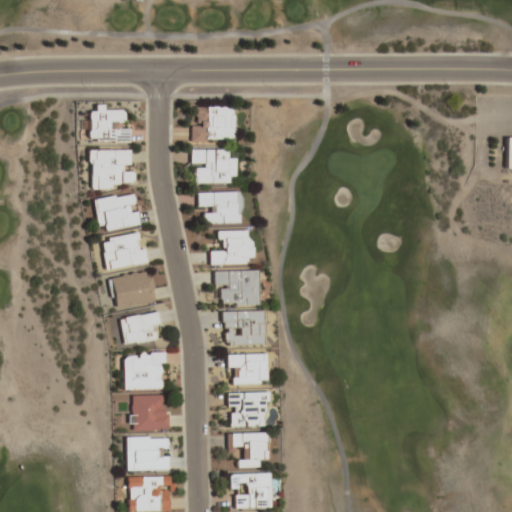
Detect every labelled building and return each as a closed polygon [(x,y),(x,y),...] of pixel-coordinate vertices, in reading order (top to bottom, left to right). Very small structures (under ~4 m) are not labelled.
[(127,142),(127,127),(122,127),(122,111),(101,111),(101,108),(86,108),(86,142),(127,142)] [(232,108),(189,109),(189,143),(232,142),(232,108)] [(127,150),(85,150),(86,187),(130,186),(129,169),(127,169),(127,150)] [(190,150),(190,184),(233,183),(233,159),(226,159),(225,150),(190,150)] [(239,223),(239,192),(195,192),(195,207),(203,207),(203,223),(239,223)] [(91,199),(95,232),(138,226),(133,193),(91,199)] [(244,231),(216,231),(216,251),(206,251),(206,265),(250,265),(250,239),(244,239),(244,231)] [(98,239),(103,270),(145,264),(140,232),(98,239)] [(107,277),(112,309),(154,302),(148,270),(107,277)] [(256,270),(214,270),(214,306),(256,306),(256,270)] [(261,345),(261,310),(219,310),(219,345),(261,345)] [(121,344),(159,339),(155,312),(117,317),(121,344)] [(120,389),(162,389),(162,353),(120,353),(120,389)] [(263,385),(263,354),(223,354),(223,370),(230,370),(230,385),(263,385)] [(224,427),(265,427),(265,392),(224,392),(224,427)] [(165,431),(165,396),(126,396),(126,431),(165,431)] [(122,471),(166,471),(167,436),(123,436),(122,471)] [(268,509),(268,473),(226,473),(226,485),(239,485),(239,498),(231,498),(232,509),(268,509)] [(123,511),(169,511),(170,476),(124,476),(123,511)]
